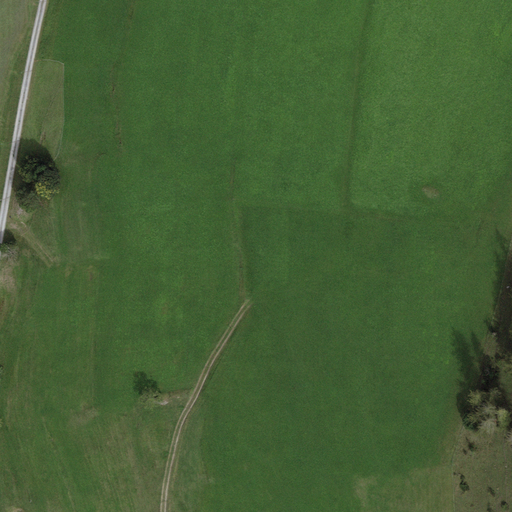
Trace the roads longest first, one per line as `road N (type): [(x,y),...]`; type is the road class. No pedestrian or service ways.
road 1 (track): [(0,241),(43,0)]
road 2 (track): [(162,511),(179,426),(246,304)]
